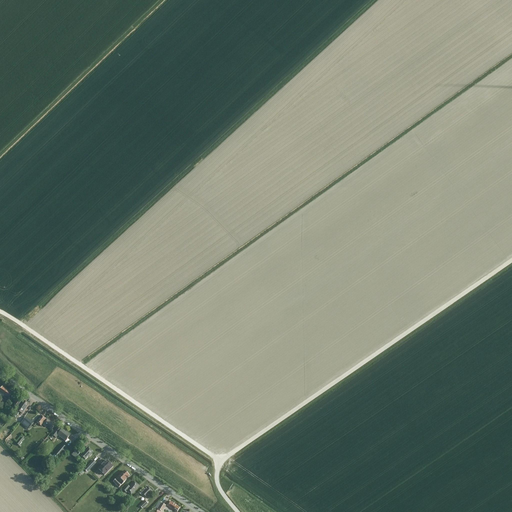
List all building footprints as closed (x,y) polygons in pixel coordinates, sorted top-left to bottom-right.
[(0,391),(0,394),(8,400),(12,393),(3,387),(0,391)] [(14,405),(18,407),(22,401),(18,398),(14,405)] [(29,405),(24,401),(15,414),(17,416),(20,412),(22,414),(29,405)] [(13,409),(8,405),(2,413),(8,417),(13,409)] [(24,417),(20,414),(15,420),(19,423),(24,417)] [(46,419),(42,416),(36,423),(40,425),(42,424),(46,427),(47,426),(52,430),(55,425),(47,419),(46,419)] [(33,424),(30,420),(28,422),(25,419),(22,422),(29,428),(33,424)] [(61,431),(57,428),(52,435),(56,438),(58,435),(62,439),(66,441),(70,435),(62,429),(61,431)] [(55,454),(59,458),(67,449),(63,445),(55,454)] [(94,453),(88,447),(85,451),(86,452),(81,456),(86,460),(89,456),(90,457),(94,453)] [(84,469),(87,472),(96,463),(93,460),(84,469)] [(100,472),(101,474),(103,474),(104,475),(113,467),(107,461),(98,469),(100,471),(100,472)] [(119,488),(122,485),(126,481),(125,481),(129,476),(124,471),(116,479),(113,482),(119,488)] [(139,486),(133,481),(129,487),(126,485),(123,489),(126,492),(127,491),(131,495),(139,486)] [(152,494),(151,493),(152,491),(148,487),(145,490),(144,489),(140,494),(141,495),(142,494),(146,498),(148,495),(149,496),(152,494)] [(140,506),(142,509),(148,504),(145,501),(140,506)] [(167,505),(176,511),(177,511),(180,508),(170,501),(167,505)]
